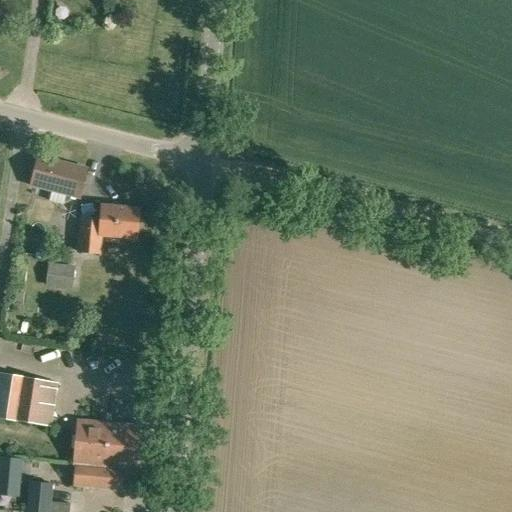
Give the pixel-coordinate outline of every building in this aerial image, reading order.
[(79,199),(87,170),(39,157),(31,187),(79,199)] [(137,239),(139,208),(101,205),(100,218),(80,216),(76,253),(101,256),(102,236),(137,239)] [(71,290),(71,289),(74,267),(49,264),(47,287),(71,290)] [(0,418),(51,427),(59,383),(0,372),(0,418)] [(139,426),(110,423),(77,420),(73,464),(74,464),(72,487),(122,491),(124,469),(135,470),(139,426)] [(69,511),(70,504),(51,502),(53,484),(29,481),(26,511),(69,511)]
